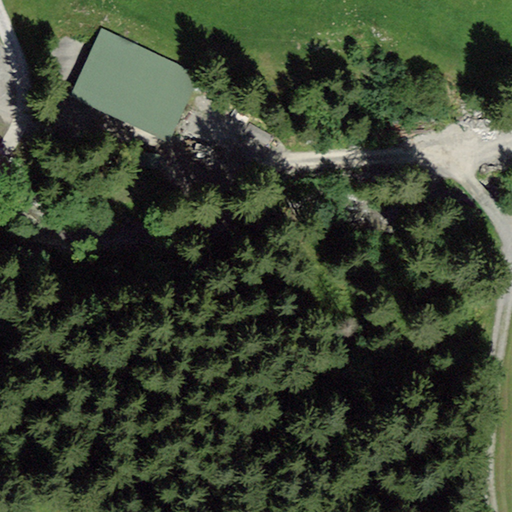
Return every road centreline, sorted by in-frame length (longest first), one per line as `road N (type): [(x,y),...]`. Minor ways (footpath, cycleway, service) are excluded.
road 1 (track): [(4,123),(204,169),(456,156),(511,144)]
road 2 (track): [(456,156),(499,217),(509,268),(494,370),(493,511)]
road 3 (track): [(0,150),(12,75),(0,16)]
